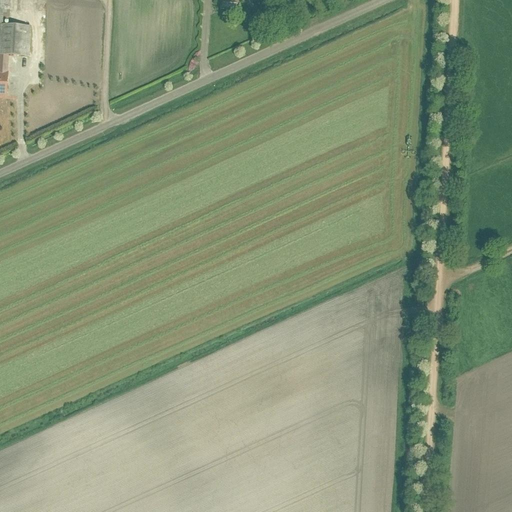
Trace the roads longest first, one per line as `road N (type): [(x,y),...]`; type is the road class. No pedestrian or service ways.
road 1 (track): [(454,0),(424,511)]
road 2 (unclassified): [(383,0),(0,172)]
